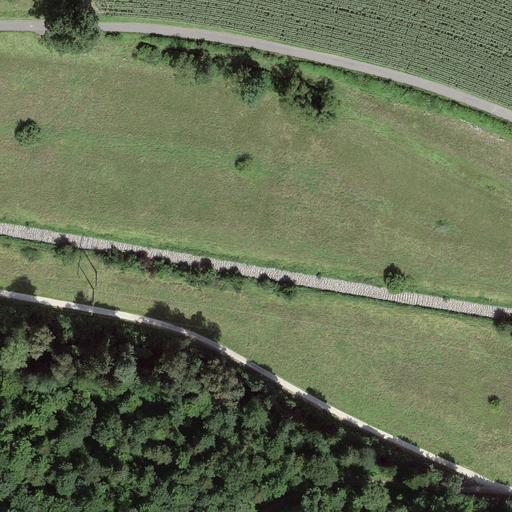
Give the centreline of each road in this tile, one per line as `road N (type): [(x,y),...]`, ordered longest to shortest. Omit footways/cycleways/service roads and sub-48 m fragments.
road 1 (track): [(0,293),(177,326),(340,415),(511,491)]
road 2 (tertiary): [(0,25),(203,34),(429,84),(511,116)]
road 3 (track): [(503,491),(311,483),(262,511)]
